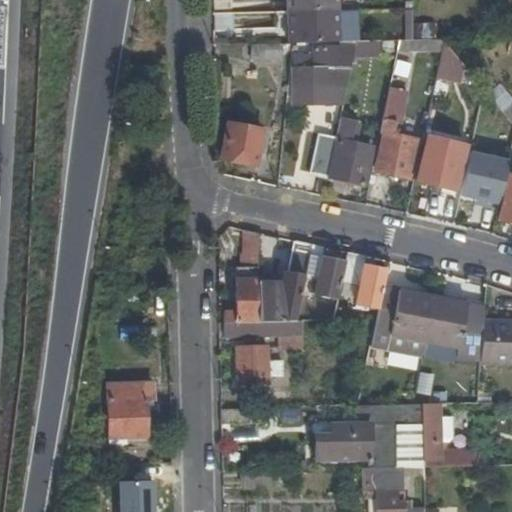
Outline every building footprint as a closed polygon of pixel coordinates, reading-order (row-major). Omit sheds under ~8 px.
[(342,44),(339,0),(288,0),(290,46),(295,45),(342,44)] [(414,42),(413,30),(398,31),(398,42),(414,42)] [(414,42),(398,42),(396,53),(428,53),(428,41),(414,42)] [(462,63),(444,41),(438,69),(459,73),(462,63)] [(372,43),(357,43),(355,49),(355,50),(354,58),(372,58),(372,43)] [(295,45),(290,46),(252,46),(252,61),(283,59),(283,53),(294,55),(295,45)] [(347,89),(354,58),(355,50),(355,49),(332,49),(332,59),(311,60),(312,70),(294,71),(295,104),(343,105),(347,89)] [(400,92),(389,90),(386,106),(396,109),(400,92)] [(386,106),(384,116),(395,117),(396,109),(386,106)] [(384,116),(381,132),(380,134),(385,135),(376,173),(409,180),(417,142),(393,137),(396,124),(395,123),(396,117),(395,117),(384,116)] [(511,124),(507,119),(502,125),(492,175),(506,179),(507,174),(511,150),(511,124)] [(336,139),(335,142),(338,142),(330,179),(365,186),(373,149),(350,144),(354,125),(340,122),(336,139)] [(263,133),(229,125),(221,160),(255,168),(263,133)] [(374,142),(379,137),(380,134),(381,132),(366,129),(363,139),(374,142)] [(309,175),(328,178),(335,142),(336,139),(318,136),(309,175)] [(464,157),(427,148),(418,183),(438,188),(436,197),(449,200),(451,191),(455,192),(464,157)] [(511,174),(509,174),(499,222),(511,224),(511,174)] [(225,315),(225,325),(260,324),(260,320),(259,304),(258,234),(230,229),(230,243),(243,243),(243,257),(241,257),(241,270),(236,270),(237,299),(237,304),(237,314),(225,315)] [(303,287),(305,279),(311,246),(296,243),(290,276),(298,278),(297,285),(303,287)] [(313,296),(338,302),(341,285),(346,264),(323,259),(325,249),(311,246),(305,279),(313,280),(310,294),(314,295),(313,296)] [(379,310),(383,290),(387,273),(364,268),(366,258),(348,254),(346,264),(341,285),(359,289),(356,304),(379,310)] [(377,322),(371,347),(389,351),(392,337),(459,349),(458,357),(481,362),(484,322),(485,307),(383,290),(379,310),(377,322)] [(286,324),(297,324),(302,293),(284,294),(285,304),(259,304),(260,320),(285,318),(286,324)] [(481,362),(481,365),(511,365),(511,323),(484,322),(481,362)] [(260,324),(225,325),(225,338),(279,338),(279,350),(304,349),(303,324),(297,324),(286,324),(260,324)] [(159,338),(157,325),(131,326),(132,340),(159,338)] [(252,348),(248,349),(237,349),(237,386),(269,385),(269,348),(260,348),(260,342),(252,343),(252,348)] [(151,401),(151,387),(108,387),(108,401),(109,439),(147,438),(147,402),(151,401)] [(422,406),(423,458),(441,458),(440,405),(422,406)] [(407,468),(423,468),(423,461),(423,458),(422,406),(359,407),(354,407),(354,411),(362,419),(362,425),(330,426),(330,427),(331,437),(316,437),(316,462),(369,461),(370,469),(407,468)] [(222,410),(223,425),(267,424),(267,409),(254,409),(222,410)] [(311,433),(316,437),(331,437),(330,427),(326,422),(315,422),(311,427),(311,433)] [(445,467),(473,467),(472,453),(445,454),(445,461),(445,467)] [(408,479),(407,468),(370,469),(364,470),(365,493),(376,492),(376,511),(403,511),(403,503),(396,503),(396,492),(404,492),(403,479),(408,479)] [(279,471),(244,472),(245,490),(279,489),(279,471)] [(149,511),(148,489),(127,490),(127,511),(149,511)]
